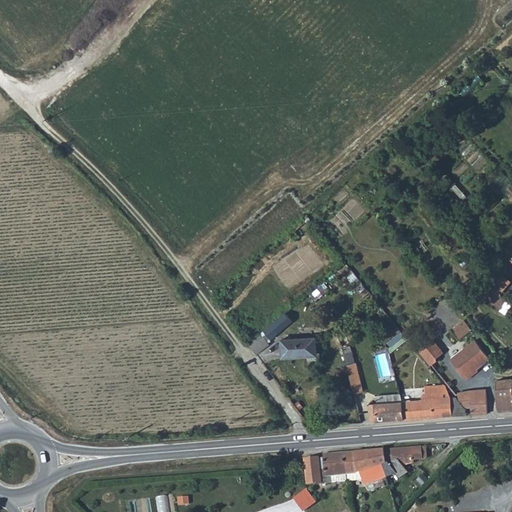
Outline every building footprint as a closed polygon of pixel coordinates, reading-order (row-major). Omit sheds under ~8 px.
[(499,310),(507,298),(491,288),(483,297),(484,298),(490,303),(499,310)] [(490,303),(484,298),(479,304),(485,309),(490,303)] [(461,339),(472,329),(464,319),(453,329),(461,339)] [(323,359),(320,334),(316,335),(316,338),(282,341),(282,357),(311,356),(311,360),(323,359)] [(488,355),(473,337),(448,359),(461,374),(472,365),(474,368),(488,355)] [(425,361),(428,365),(443,352),(433,341),(423,350),(429,358),(425,361)] [(354,346),(346,348),(350,364),(359,362),(354,346)] [(474,368),(472,365),(461,374),(465,378),(475,369),(474,368)] [(358,378),(351,380),(354,394),(362,392),(358,378)] [(511,378),(495,380),(498,411),(511,410),(511,378)] [(451,416),(450,405),(450,399),(444,385),(426,387),(427,394),(424,394),(424,401),(402,403),(404,420),(451,416)] [(453,392),(466,408),(466,415),(490,412),(487,388),(453,392)] [(451,416),(465,415),(464,408),(462,408),(454,398),(450,399),(450,405),(451,416)] [(404,420),(402,403),(368,405),(370,420),(376,422),(404,420)] [(422,448),(394,450),(394,460),(384,461),(385,465),(387,465),(390,476),(398,473),(401,478),(409,473),(421,469),(420,461),(423,461),(422,449),(422,448)] [(394,450),(383,451),(384,461),(394,460),(394,450)] [(385,465),(384,461),(383,451),(344,454),(346,475),(347,482),(364,481),(369,491),(373,492),(375,491),(375,489),(375,482),(390,476),(387,465),(385,465)] [(332,483),(332,477),(346,475),(344,454),(324,455),(324,458),(307,461),(309,485),(332,483)] [(310,489),(296,499),(305,511),(320,502),(310,489)] [(161,511),(172,511),(170,495),(159,497),(161,511)]
